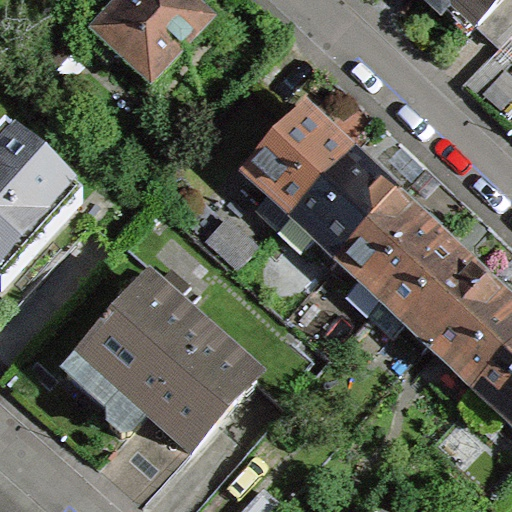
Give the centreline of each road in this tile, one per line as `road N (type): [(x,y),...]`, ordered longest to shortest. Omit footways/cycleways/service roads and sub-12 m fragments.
road 1 (residential): [(308,0),(511,194)]
road 2 (residential): [(0,432),(92,511)]
